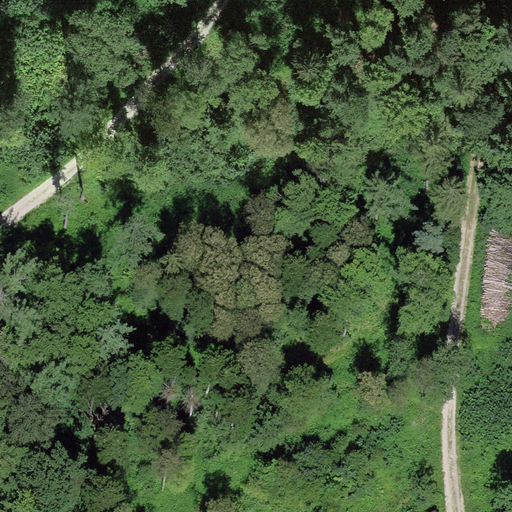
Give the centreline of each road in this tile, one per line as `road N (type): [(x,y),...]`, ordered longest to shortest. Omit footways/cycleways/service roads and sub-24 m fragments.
road 1 (track): [(480,0),(485,112),(453,353),(457,511)]
road 2 (track): [(0,223),(87,145),(208,0)]
